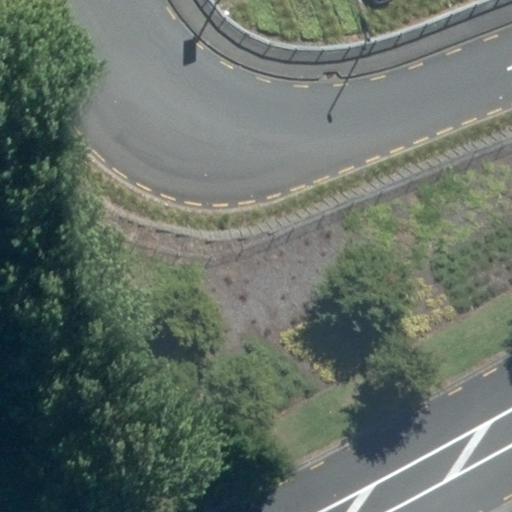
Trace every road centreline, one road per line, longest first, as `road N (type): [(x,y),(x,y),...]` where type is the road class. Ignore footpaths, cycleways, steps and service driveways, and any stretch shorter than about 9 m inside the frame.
road 1 (unclassified): [(95,0),(127,76),(151,102),(225,136),(267,141),(322,129),(511,57)]
road 2 (unclassified): [(334,511),(511,416)]
